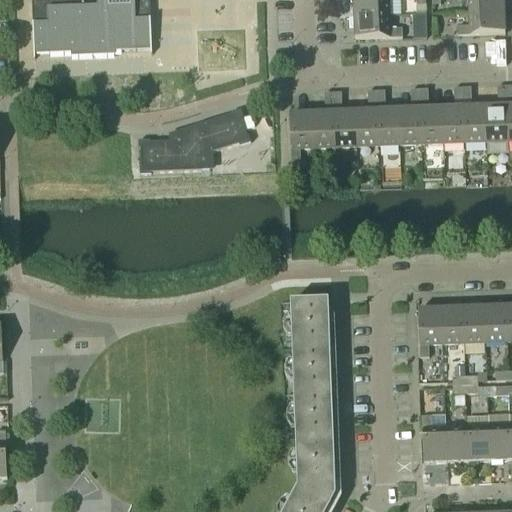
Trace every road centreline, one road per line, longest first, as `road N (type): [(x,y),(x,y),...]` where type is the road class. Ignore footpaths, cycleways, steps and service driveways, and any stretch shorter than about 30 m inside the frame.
road 1 (residential): [(375,511),(378,279),(511,274)]
road 2 (residential): [(315,78),(511,74)]
